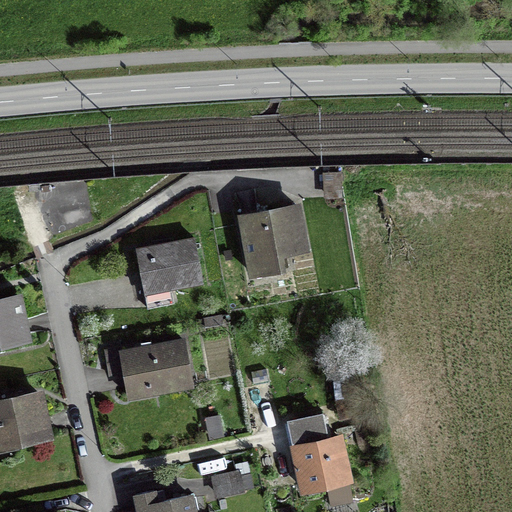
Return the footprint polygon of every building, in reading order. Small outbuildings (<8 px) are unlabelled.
[(296,207),(240,217),(251,276),(274,271),(271,255),(304,248),(296,207)] [(193,239),(135,250),(146,309),(172,304),(169,289),(202,282),(193,239)] [(0,343),(26,338),(18,297),(0,301),(0,343)] [(108,374),(123,371),(127,397),(150,393),(149,386),(189,379),(183,341),(120,353),(120,348),(103,351),(108,374)] [(0,444),(47,435),(38,395),(0,402),(0,444)] [(336,403),(339,418),(357,415),(354,400),(336,403)] [(332,504),(352,500),(339,439),(326,441),(320,415),(288,422),(302,489),(327,484),(332,504)] [(240,490),(237,474),(213,479),(216,495),(240,490)] [(152,492),(135,496),(138,511),(192,511),(188,495),(163,501),(161,491),(152,493),(152,492)]
